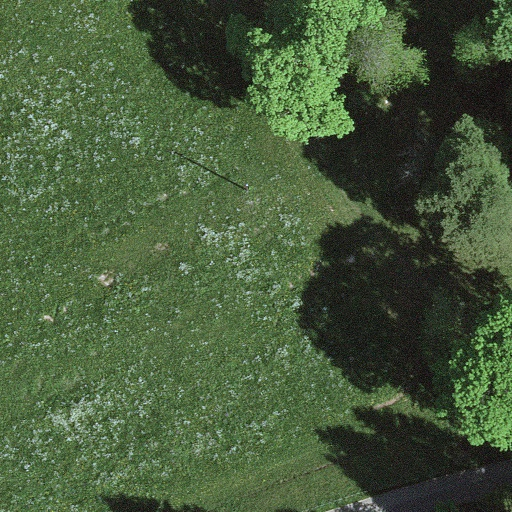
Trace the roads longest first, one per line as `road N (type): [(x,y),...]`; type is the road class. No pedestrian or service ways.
road 1 (track): [(223,0),(337,177),(405,263),(485,316),(511,323)]
road 2 (unclassified): [(511,479),(386,511)]
